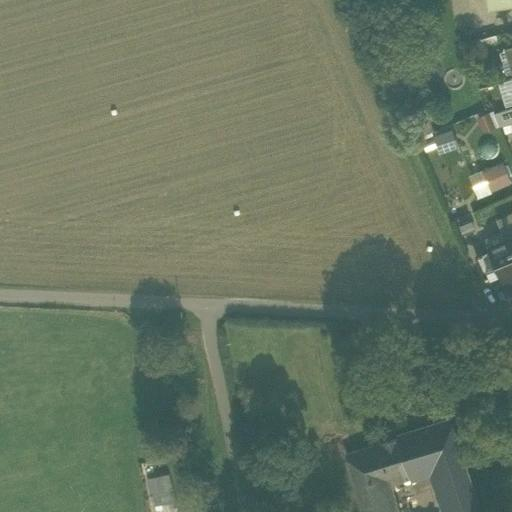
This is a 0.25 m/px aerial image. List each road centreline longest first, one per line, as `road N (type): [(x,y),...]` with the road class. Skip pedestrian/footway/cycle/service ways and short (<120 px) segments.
road 1 (residential): [(206,307),(491,319),(511,310)]
road 2 (residential): [(206,307),(246,511)]
road 3 (track): [(0,296),(206,307)]
